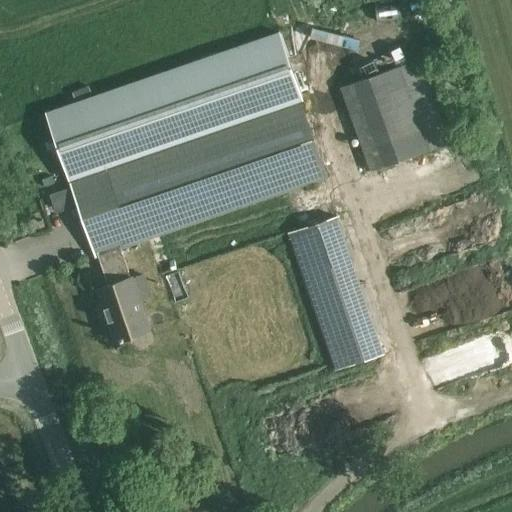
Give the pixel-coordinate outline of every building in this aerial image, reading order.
[(268,36),(46,113),(69,179),(96,257),(98,256),(122,248),(147,239),(159,235),(326,178),(300,102),(303,101),(280,32),(268,36)] [(421,63),(340,90),(368,174),(449,147),(421,63)] [(72,92),(75,99),(91,92),(88,84),(72,92)] [(51,176),(42,179),(45,187),(54,183),(51,176)] [(353,261),(337,216),(287,233),(303,279),(353,261)] [(159,235),(147,239),(155,263),(167,259),(159,235)] [(108,285),(98,289),(116,342),(135,335),(150,330),(140,301),(133,279),(122,248),(98,256),(108,285)] [(511,258),(481,267),(485,280),(511,272),(511,258)]
